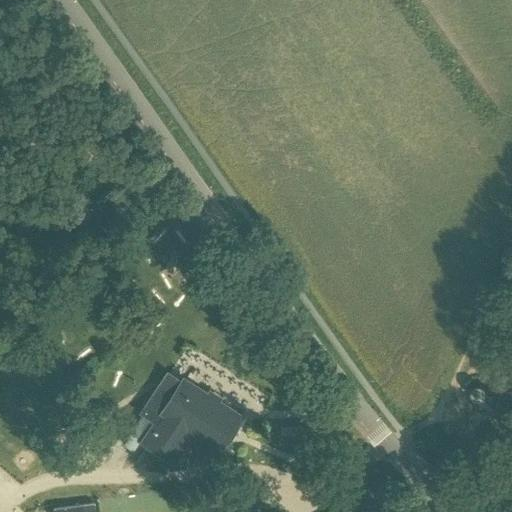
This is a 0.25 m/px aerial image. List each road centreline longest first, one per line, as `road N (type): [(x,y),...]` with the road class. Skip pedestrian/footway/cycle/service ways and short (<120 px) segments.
road 1 (unclassified): [(61,0),(386,442),(463,511)]
road 2 (track): [(410,445),(463,383),(511,251)]
